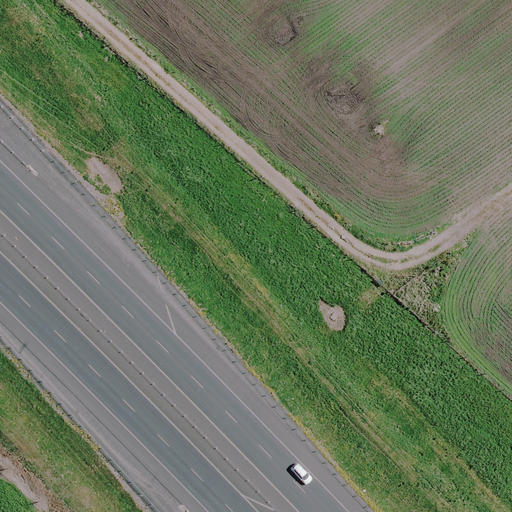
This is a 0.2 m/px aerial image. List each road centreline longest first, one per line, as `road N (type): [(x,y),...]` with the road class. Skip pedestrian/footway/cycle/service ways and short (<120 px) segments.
road 1 (motorway): [(0,183),(325,511)]
road 2 (motorway): [(232,511),(0,285)]
